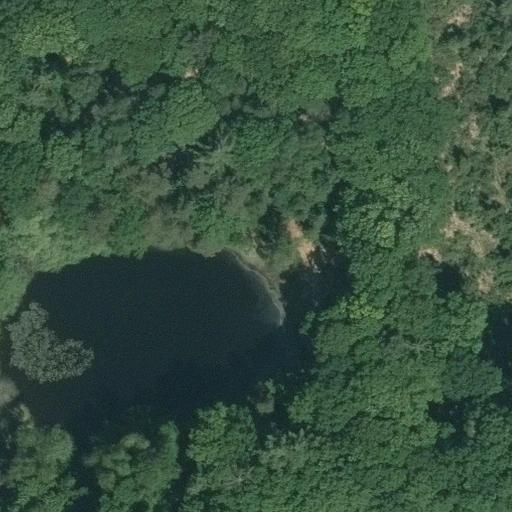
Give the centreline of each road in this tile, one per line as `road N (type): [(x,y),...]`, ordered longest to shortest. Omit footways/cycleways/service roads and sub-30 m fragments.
road 1 (track): [(443,474),(426,223),(407,86),(397,38),(377,0)]
road 2 (track): [(319,511),(511,453)]
